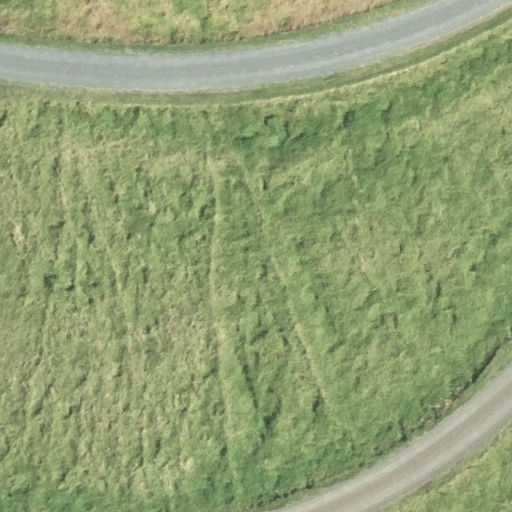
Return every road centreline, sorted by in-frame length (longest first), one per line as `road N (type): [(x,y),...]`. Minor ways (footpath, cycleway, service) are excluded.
road 1 (track): [(0,65),(173,77),(263,70),(359,50),(484,0)]
road 2 (track): [(511,371),(405,476),(316,511)]
